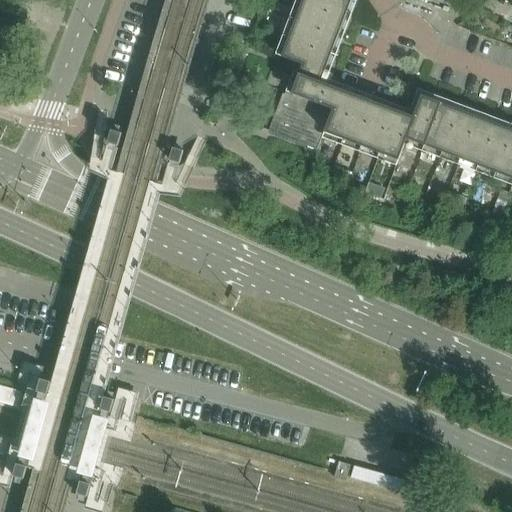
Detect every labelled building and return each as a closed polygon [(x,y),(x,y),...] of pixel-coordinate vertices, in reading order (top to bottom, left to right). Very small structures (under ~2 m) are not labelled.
[(511,130),(422,96),(414,117),(326,84),(330,74),(325,72),(352,0),(303,0),(283,57),(304,65),(292,95),(286,93),(285,96),(287,96),(274,132),(302,143),(301,145),(318,152),(325,133),(399,161),(407,139),(496,174),(494,179),(511,185),(511,130)] [(0,387),(0,411),(17,416),(22,398),(23,394),(20,393),(16,392),(3,388),(0,387)] [(41,401),(35,400),(18,461),(31,464),(49,468),(66,408),(50,404),(41,401)] [(111,424),(112,419),(98,416),(82,411),(65,473),(81,478),(94,481),(111,424)] [(0,429),(0,457),(5,459),(6,455),(10,433),(0,429)] [(346,482),(351,466),(340,463),(339,463),(338,469),(337,472),(335,479),(346,482)] [(415,483),(355,467),(351,478),(412,495),(415,483)]
